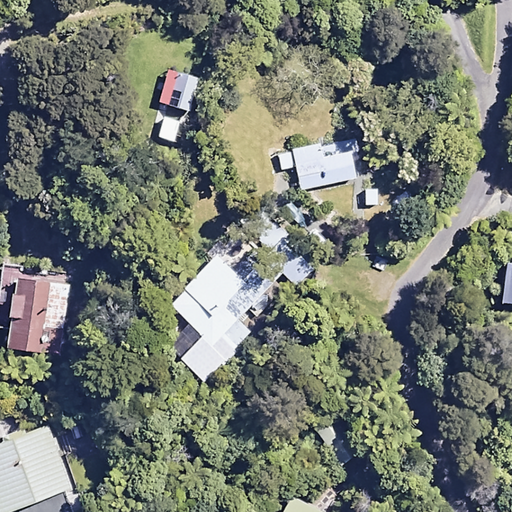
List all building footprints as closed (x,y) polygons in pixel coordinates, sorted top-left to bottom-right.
[(321,156),(319,143),(271,152),(274,170),(295,166),(300,189),(354,178),(349,150),(321,156)] [(320,261),(280,223),(253,251),(293,289),(320,261)] [(258,296),(214,253),(165,303),(198,335),(176,357),(200,381),(248,332),(235,319),(258,296)] [(511,261),(504,261),(500,302),(511,302),(511,261)] [(58,353),(66,280),(0,272),(0,327),(4,328),(2,347),(58,353)] [(0,511),(70,487),(48,425),(0,441),(0,511)] [(366,452),(351,426),(323,443),(338,468),(366,452)] [(321,511),(292,495),(282,511),(321,511)] [(73,511),(71,502),(39,511),(73,511)]
